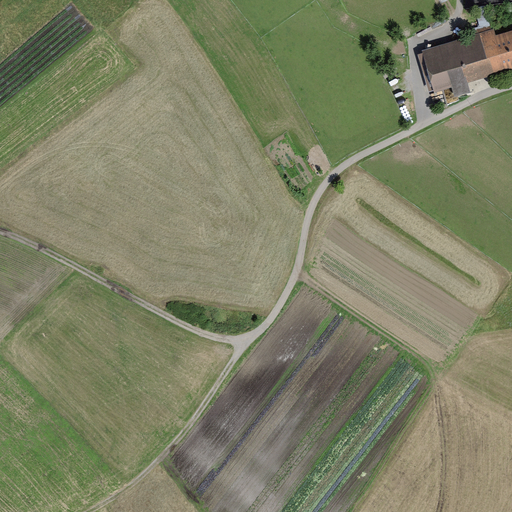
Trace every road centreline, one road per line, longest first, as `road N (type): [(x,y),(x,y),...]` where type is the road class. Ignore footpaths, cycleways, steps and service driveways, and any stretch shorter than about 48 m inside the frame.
road 1 (track): [(0,230),(168,317),(245,342),(276,308),(310,206),(331,174),(367,152)]
road 2 (track): [(245,342),(192,419),(89,511)]
road 3 (residential): [(367,152),(511,84)]
